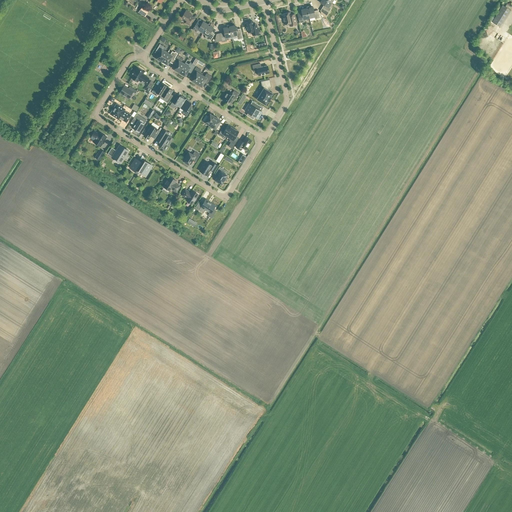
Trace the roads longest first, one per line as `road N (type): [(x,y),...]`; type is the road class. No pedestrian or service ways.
road 1 (residential): [(143,56),(127,61),(93,116),(225,200),(263,138)]
road 2 (residential): [(263,138),(287,99),(264,1)]
road 3 (residential): [(143,56),(263,138)]
